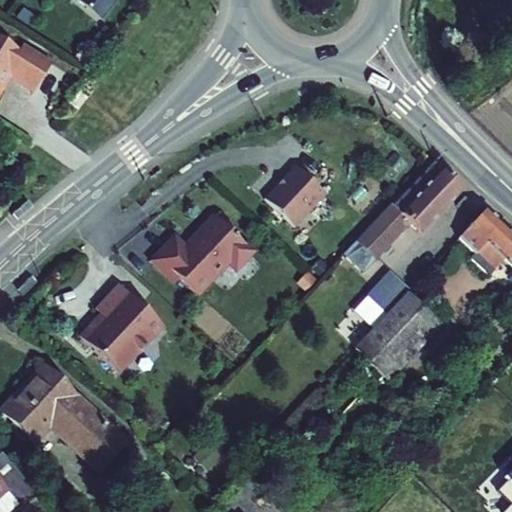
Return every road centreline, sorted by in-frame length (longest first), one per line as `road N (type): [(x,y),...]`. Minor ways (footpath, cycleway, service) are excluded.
road 1 (secondary): [(328,57),(388,87),(511,191)]
road 2 (secondary): [(511,191),(405,63),(379,7)]
road 3 (secondary): [(135,154),(255,82),(310,59)]
road 4 (secondary): [(245,3),(219,56),(135,154)]
road 5 (secondary): [(135,154),(0,266)]
